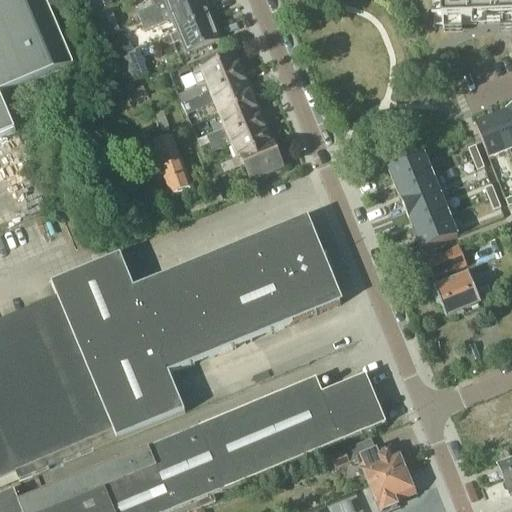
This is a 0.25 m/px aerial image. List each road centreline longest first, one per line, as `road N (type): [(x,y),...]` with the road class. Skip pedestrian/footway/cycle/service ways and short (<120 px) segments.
road 1 (residential): [(426,412),(253,0)]
road 2 (unknown): [(385,313),(199,384)]
